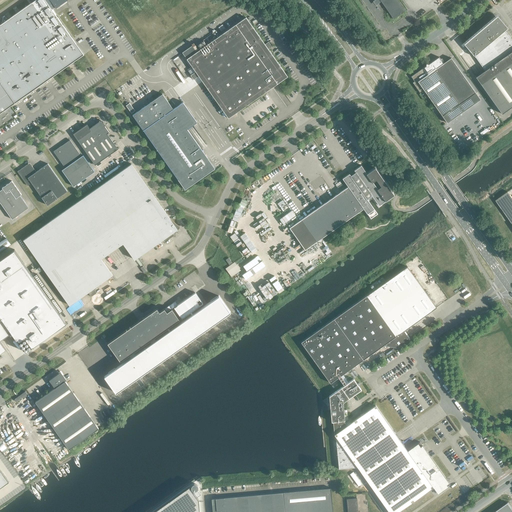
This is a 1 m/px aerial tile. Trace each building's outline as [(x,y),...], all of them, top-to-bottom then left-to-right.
[(0,113),(15,103),(69,65),(84,55),(52,9),(55,7),(56,8),(66,1),(65,0),(29,0),(32,3),(0,24),(0,113)] [(366,0),(354,0),(386,45),(394,39),(366,0)] [(398,0),(386,0),(407,30),(415,24),(398,0)] [(428,0),(411,0),(424,18),(436,10),(428,0)] [(219,36),(217,33),(215,30),(212,32),(214,35),(216,38),(186,59),(228,118),(287,77),(268,49),(269,48),(267,44),(265,45),(246,17),(219,36)] [(502,114),(511,106),(511,40),(501,25),(502,24),(496,18),(466,43),(485,70),(484,71),(485,72),(477,77),(477,76),(476,77),(502,114)] [(425,66),(423,68),(411,76),(414,81),(412,83),(420,93),(424,91),(447,123),(480,100),(451,58),(443,63),(439,57),(428,64),(426,64),(425,66)] [(183,102),(173,109),(162,94),(132,115),(185,189),(215,168),(187,129),(197,122),(183,102)] [(135,111),(129,103),(126,106),(131,113),(135,111)] [(86,125),(73,134),(95,165),(118,149),(107,134),(109,132),(101,121),(100,121),(89,129),(86,125)] [(53,151),(65,168),(62,170),(73,186),(95,171),(83,155),(81,156),(70,140),(53,151)] [(47,205),(67,191),(48,164),(36,172),(30,163),(17,172),(27,186),(31,183),(47,205)] [(131,164),(23,240),(70,306),(88,292),(91,297),(97,293),(93,289),(112,275),(101,259),(123,243),(134,260),(163,239),(165,241),(174,235),(172,233),(174,232),(175,233),(180,227),(170,219),(131,164)] [(348,187),(289,228),(305,250),(363,209),(371,219),(378,214),(367,199),(372,196),(379,206),(386,201),(394,195),(375,168),(367,173),(361,165),(354,170),(353,169),(348,173),(349,174),(342,178),(348,187)] [(21,195),(12,181),(2,188),(3,189),(0,190),(0,202),(12,219),(29,208),(20,195),(21,195)] [(511,197),(508,192),(495,200),(511,223),(511,197)] [(7,238),(1,242),(0,242),(0,252),(11,245),(7,238)] [(15,250),(0,260),(0,353),(6,349),(0,340),(11,332),(25,352),(66,323),(15,250)] [(234,263),(226,269),(228,273),(237,267),(234,263)] [(407,267),(301,342),(330,383),(338,377),(340,380),(342,378),(341,376),(383,346),(397,348),(410,339),(404,331),(436,308),(407,267)] [(195,292),(174,307),(182,318),(203,303),(195,292)] [(219,296),(104,376),(116,393),(230,312),(219,296)] [(157,309),(107,343),(120,361),(179,320),(172,309),(167,313),(164,309),(159,312),(157,309)] [(66,380),(63,375),(61,372),(59,374),(59,373),(49,380),(55,388),(35,402),(69,449),(98,428),(95,424),(95,423),(90,417),(91,417),(90,416),(84,408),(79,401),(73,393),(73,392),(68,386),(68,385),(65,381),(66,380)] [(341,387),(329,396),(331,422),(333,422),(334,434),(336,437),(339,469),(357,467),(372,488),(388,511),(398,511),(433,487),(436,492),(438,494),(448,486),(446,484),(449,483),(446,479),(420,442),(407,451),(375,405),(347,425),(343,421),(345,421),(343,403),(349,398),(362,390),(358,385),(360,384),(359,382),(357,383),(354,379),(347,384),(342,378),(340,380),(344,386),(341,387)] [(25,391),(14,399),(16,401),(27,394),(25,391)] [(0,488),(8,482),(0,470),(0,488)] [(189,486),(151,511),(199,511),(198,499),(189,486)] [(211,499),(212,511),(332,511),(331,488),(211,499)] [(347,499),(348,511),(347,511),(356,511),(358,511),(357,498),(347,499)] [(511,511),(511,508),(508,503),(494,511),(511,511)]
